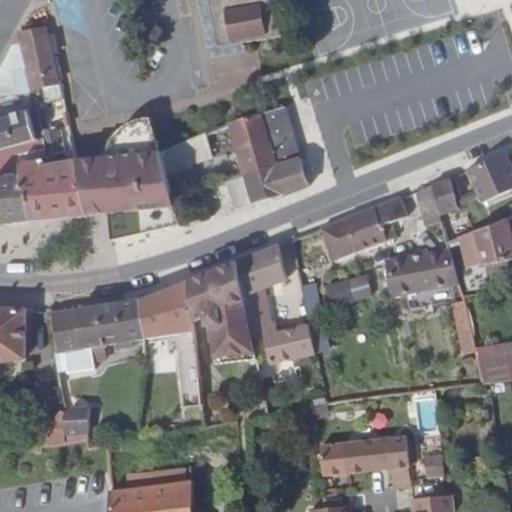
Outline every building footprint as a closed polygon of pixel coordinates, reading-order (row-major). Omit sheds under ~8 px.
[(247,54),(246,45),(222,49),(213,0),(203,0),(214,59),(247,54)] [(246,45),(267,41),(259,0),(213,0),(222,49),(246,45)] [(259,0),(267,41),(288,37),(280,0),(259,0)] [(35,31),(23,34),(36,91),(48,88),(62,85),(62,81),(50,27),(35,31)] [(0,101),(36,91),(23,34),(0,74),(0,101)] [(288,195),(315,186),(292,108),(279,113),(266,116),(273,141),(273,143),(277,155),(280,168),(287,195),(288,195)] [(48,147),(46,139),(38,141),(31,114),(0,122),(0,199),(5,223),(34,221),(25,177),(21,154),(44,149),(48,147)] [(273,141),(266,116),(234,129),(241,155),(273,143),(273,141)] [(184,226),(175,194),(163,155),(152,121),(134,127),(128,131),(127,132),(123,135),(119,138),(117,142),(115,147),(113,152),(112,157),(111,160),(106,160),(95,161),(80,163),(90,216),(98,216),(111,215),(119,214),(124,242),(125,242),(137,240),(143,238),(184,226)] [(219,158),(211,137),(202,141),(208,163),(219,158)] [(208,163),(202,141),(189,146),(196,167),(208,163)] [(248,178),(280,168),(277,155),(273,143),(241,155),(248,178)] [(90,216),(80,163),(48,167),(44,149),(21,154),(25,177),(34,221),(90,216)] [(511,200),(511,160),(510,156),(473,172),(490,210),(511,200)] [(243,209),(287,195),(280,168),(248,178),(230,184),(235,201),(240,200),(243,209)] [(454,180),(436,187),(446,223),(463,216),(454,180)] [(436,187),(420,194),(430,229),(446,224),(446,223),(436,187)] [(406,200),(326,231),(335,260),(399,240),(395,225),(412,220),(406,200)] [(115,237),(116,243),(124,242),(119,214),(111,215),(111,218),(113,223),(115,237)] [(511,256),(511,225),(510,220),(468,237),(471,246),(481,242),(488,264),(511,256)] [(441,229),(446,251),(452,250),(451,243),(447,228),(441,229)] [(288,282),(282,248),(241,264),(244,278),(248,296),(288,282)] [(396,295),(463,285),(459,272),(455,258),(452,250),(446,251),(391,260),(396,295)] [(205,278),(206,286),(244,278),(241,264),(205,278)] [(185,265),(158,273),(162,288),(189,280),(185,265)] [(324,287),(330,307),(374,295),(369,275),(324,287)] [(197,326),(211,321),(206,286),(205,278),(193,283),(197,326)] [(221,363),(261,359),(258,347),(256,338),(251,313),(250,305),(248,296),(244,278),(206,286),(211,321),(213,321),(214,330),(216,330),(221,363)] [(175,406),(205,401),(197,326),(193,283),(148,300),(144,302),(148,340),(179,335),(184,355),(186,380),(173,381),(175,406)] [(88,350),(148,340),(144,302),(143,302),(110,308),(82,312),(88,350)] [(460,352),(476,349),(467,303),(452,306),(460,352)] [(250,305),(251,313),(259,312),(257,304),(250,305)] [(0,362),(28,359),(30,311),(0,310),(0,362)] [(88,350),(82,312),(62,315),(68,353),(88,350)] [(68,353),(62,315),(56,316),(62,354),(68,353)] [(273,365),(319,355),(313,326),(267,337),(271,357),(273,365)] [(480,350),(482,357),(488,356),(487,348),(480,350)] [(261,359),(262,368),(273,365),(271,357),(261,359)] [(489,386),(507,384),(505,370),(484,372),(489,386)] [(416,435),(439,432),(433,396),(411,400),(416,435)] [(209,430),(222,427),(218,404),(206,406),(207,409),(209,430)] [(69,413),(69,434),(90,433),(91,408),(75,408),(69,413)] [(391,465),(392,470),(411,468),(408,437),(345,444),(325,446),(328,476),(349,474),(384,470),(383,465),(391,465)] [(194,511),(193,485),(117,493),(118,511),(194,511)] [(456,511),(454,496),(412,501),(413,511),(456,511)]
